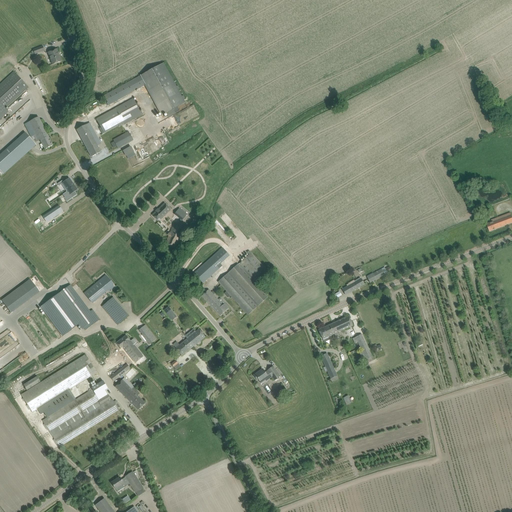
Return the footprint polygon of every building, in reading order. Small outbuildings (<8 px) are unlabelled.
[(48,53),(52,65),(61,61),(57,49),(48,53)] [(161,116),(185,103),(164,63),(140,76),(108,93),(104,96),(109,105),(113,102),(144,85),(161,116)] [(0,118),(8,111),(5,108),(28,88),(14,72),(0,84),(0,118)] [(101,117),(96,119),(101,127),(104,133),(118,125),(120,124),(124,122),(125,124),(142,115),(141,113),(133,99),(101,117)] [(0,138),(1,140),(19,122),(12,115),(0,127),(0,138)] [(45,150),(48,148),(53,146),(38,117),(25,124),(31,137),(34,136),(37,142),(40,140),(45,150)] [(86,125),(77,130),(91,157),(101,152),(96,144),(94,139),(98,137),(90,123),(86,125)] [(25,132),(0,155),(0,169),(3,174),(36,144),(25,132)] [(113,140),(118,148),(132,140),(128,132),(113,140)] [(130,146),(122,151),(125,156),(133,152),(130,146)] [(63,180),(58,184),(59,186),(61,184),(66,192),(63,194),(67,201),(77,195),(75,192),(77,190),(72,183),(69,179),(64,182),(63,180)] [(37,217),(63,192),(55,184),(29,209),(37,217)] [(165,203),(152,215),(155,219),(157,220),(159,218),(160,219),(161,220),(171,210),(165,203)] [(55,208),(43,216),(47,222),(59,214),(56,208),(55,208)] [(175,213),(174,214),(178,218),(180,219),(180,220),(181,221),(181,222),(187,214),(180,208),(179,208),(175,213)] [(511,223),(511,216),(511,213),(491,220),(492,222),(487,224),(489,232),(511,223)] [(169,236),(165,244),(175,249),(177,244),(184,229),(174,224),(170,233),(169,236)] [(220,264),(223,261),(216,254),(194,274),(203,283),(222,266),(220,264)] [(256,283),(268,273),(251,254),(240,264),(239,265),(219,283),(226,292),(247,315),(248,316),(268,297),(256,284),(256,283)] [(370,282),(385,274),(387,273),(387,272),(391,270),(389,267),(385,269),(384,267),(382,269),(373,274),(367,277),(370,282)] [(109,288),(113,284),(106,275),(97,282),(104,292),(109,288)] [(342,289),(343,291),(346,295),(364,285),(362,280),(361,279),(360,278),(354,281),(355,282),(342,289)] [(30,279),(0,300),(10,313),(39,292),(30,279)] [(90,312),(79,297),(70,285),(57,295),(41,306),(63,336),(79,324),(79,325),(82,329),(83,328),(85,330),(100,320),(92,310),(90,312)] [(229,308),(226,304),(225,303),(223,305),(208,289),(201,296),(220,316),(229,308)] [(113,297),(102,307),(117,325),(129,316),(113,297)] [(170,318),(175,315),(169,307),(164,310),(170,318)] [(353,325),(348,316),(318,330),(320,335),(323,339),(334,334),(336,337),(339,336),(338,332),(353,325)] [(176,348),(175,348),(182,356),(193,346),(205,337),(199,329),(196,332),(192,335),(187,338),(187,339),(179,345),(176,348)] [(148,330),(142,335),(150,345),(156,339),(148,330)] [(133,339),(131,341),(126,335),(116,343),(121,349),(120,349),(130,362),(133,360),(135,363),(142,358),(143,357),(134,345),(136,343),(136,342),(134,340),(133,339)] [(371,358),(372,358),(361,335),(355,337),(366,360),(371,358)] [(82,357),(56,373),(21,395),(32,413),(38,410),(67,391),(69,390),(93,375),(97,373),(85,354),(82,357)] [(165,367),(175,359),(171,354),(161,361),(165,367)] [(329,358),(322,361),(325,367),(327,371),(328,372),(334,370),(329,358)] [(113,382),(130,368),(127,364),(110,377),(113,382)] [(255,375),(253,376),(257,381),(258,380),(261,383),(265,380),(271,376),(273,377),(275,380),(280,376),(276,371),(273,367),(268,370),(268,371),(265,373),(263,369),(259,372),(255,375)] [(27,390),(40,382),(37,376),(23,385),(27,390)] [(140,394),(136,390),(124,378),(115,387),(138,410),(145,403),(138,396),(140,394)] [(47,417),(42,420),(49,432),(98,401),(101,406),(69,426),(52,436),(59,447),(76,436),(119,410),(114,401),(112,399),(111,400),(108,395),(107,395),(105,390),(107,389),(103,381),(91,388),(93,390),(76,400),(47,417)] [(69,390),(38,410),(41,414),(44,413),(47,417),(76,400),(69,390)] [(143,487),(135,476),(133,472),(125,477),(121,480),(120,477),(111,483),(114,487),(115,489),(117,492),(124,488),(122,485),(125,483),(128,481),(130,484),(135,492),(136,492),(142,488),(143,487)] [(138,511),(134,507),(126,511),(114,511),(104,498),(95,505),(99,511),(138,511)]
